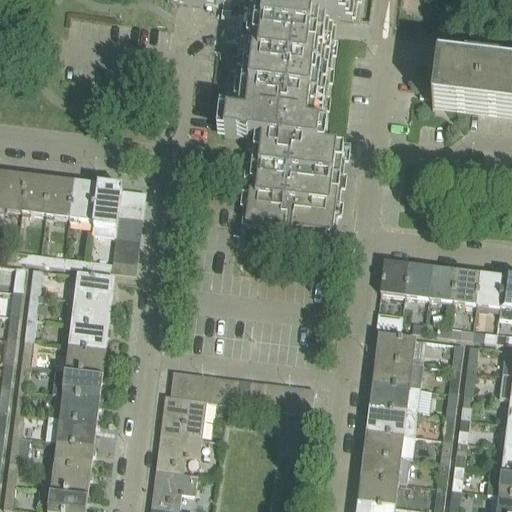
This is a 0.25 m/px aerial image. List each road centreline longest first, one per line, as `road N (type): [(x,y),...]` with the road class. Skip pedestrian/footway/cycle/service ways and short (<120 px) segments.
road 1 (residential): [(131,511),(171,165),(0,138)]
road 2 (residential): [(330,511),(366,240)]
road 3 (residential): [(375,151),(386,57),(511,72)]
road 4 (residential): [(511,258),(366,240)]
road 5 (residential): [(511,148),(472,142),(447,160),(375,151)]
